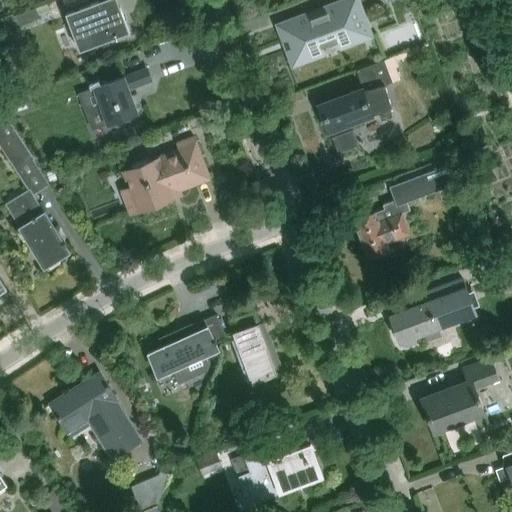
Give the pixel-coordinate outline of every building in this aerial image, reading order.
[(97,42),(130,29),(121,6),(119,6),(116,0),(101,0),(67,13),(79,47),(97,40),(97,42)] [(363,39),(370,36),(361,13),(356,0),(346,0),(278,26),(284,42),(288,40),(291,48),(287,49),(293,65),(324,53),(322,48),(337,42),(339,48),(363,39)] [(40,19),(36,9),(4,21),(7,31),(40,19)] [(391,107),(386,85),(398,81),(390,59),(357,72),(363,88),(320,104),(329,130),(332,129),(340,152),(357,146),(348,123),(391,107)] [(146,67),(79,93),(85,111),(101,105),(108,124),(137,112),(129,89),(151,80),(146,67)] [(1,108),(0,108),(0,145),(16,170),(34,158),(1,108)] [(178,188),(209,176),(194,135),(178,141),(181,150),(125,170),(132,187),(124,190),(132,212),(180,194),(178,188)] [(454,181),(449,165),(391,186),(397,202),(454,181)] [(46,173),(50,182),(56,179),(52,170),(46,173)] [(71,250),(46,211),(35,193),(10,208),(21,226),(46,265),(71,250)] [(410,232),(403,213),(410,210),(406,200),(355,220),(369,257),(389,250),(386,241),(410,232)] [(489,234),(476,238),(480,249),(493,244),(489,234)] [(511,270),(506,255),(505,255),(486,262),(494,286),(511,279),(511,270)] [(425,302),(391,314),(401,341),(404,340),(406,343),(417,340),(415,336),(476,313),(463,278),(445,284),(444,282),(421,291),(425,302)] [(216,315),(203,320),(160,340),(163,347),(149,354),(158,376),(173,369),(179,383),(207,371),(210,363),(208,359),(220,354),(215,343),(217,341),(216,339),(213,340),(212,339),(224,334),(216,315)] [(248,383),(282,370),(264,323),(230,336),(248,383)] [(475,388),(499,379),(491,357),(462,368),(467,381),(422,399),(434,432),(484,413),(475,388)] [(114,459),(144,441),(119,401),(121,399),(103,372),(51,405),(68,433),(89,419),(114,459)] [(281,491),(322,475),(310,445),(275,458),(270,445),(232,460),(239,478),(252,473),(256,484),(275,477),(281,491)] [(511,452),(504,456),(504,467),(497,470),(500,480),(511,476),(511,475),(511,452)] [(217,454),(197,461),(202,474),(222,467),(217,454)] [(142,511),(156,506),(170,476),(160,472),(158,475),(131,487),(142,511)] [(72,511),(56,489),(43,498),(52,511),(72,511)]
